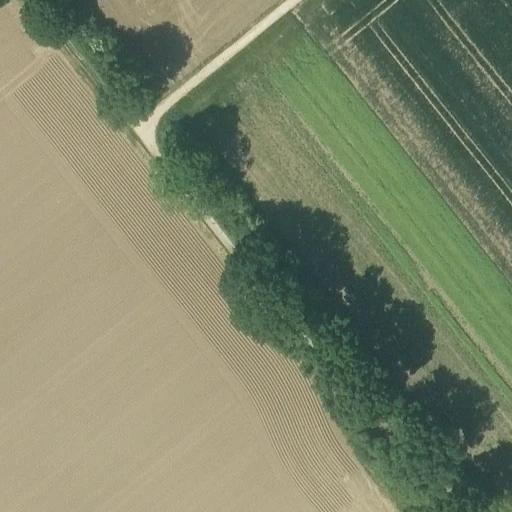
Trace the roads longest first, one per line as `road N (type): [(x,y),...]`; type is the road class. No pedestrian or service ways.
road 1 (track): [(469,511),(140,131),(299,0)]
road 2 (track): [(34,0),(140,131)]
